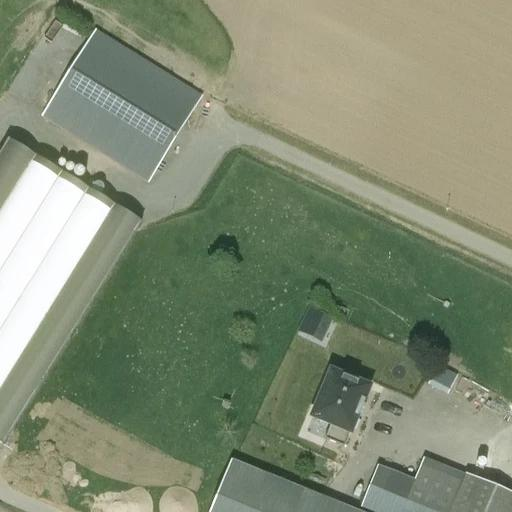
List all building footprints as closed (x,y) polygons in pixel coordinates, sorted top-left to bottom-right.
[(42,117),(148,183),(200,98),(95,33),(42,117)] [(140,227),(7,144),(0,155),(0,445),(3,447),(140,227)] [(319,340),(329,314),(307,306),(298,332),(319,340)] [(449,394),(457,374),(440,367),(432,386),(449,394)] [(331,374),(312,418),(331,426),(325,441),(343,449),(368,390),(331,374)] [(377,468),(361,508),(371,511),(506,511),(511,498),(465,478),(423,461),(414,483),(377,468)]
